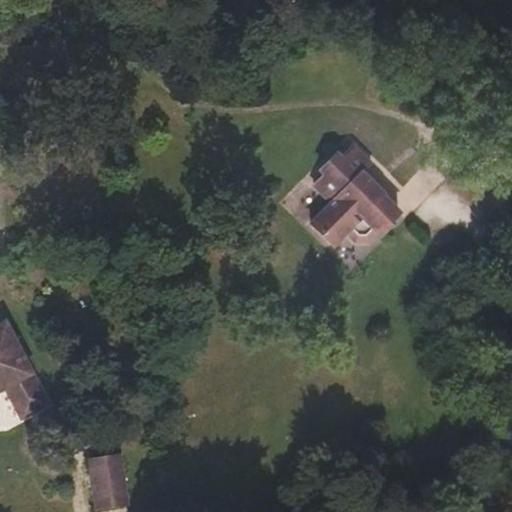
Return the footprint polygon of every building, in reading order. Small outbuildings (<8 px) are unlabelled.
[(311,177),(328,194),(308,215),(312,218),(315,215),(330,230),(327,233),(331,237),(345,223),(352,229),(365,230),(372,222),(376,226),(388,214),(387,213),(396,202),(379,186),(380,185),(372,176),(368,180),(363,176),(367,172),(359,164),(368,154),(350,137),(337,150),(333,145),(317,162),(321,167),(311,177)] [(367,172),(363,176),(368,180),(372,176),(367,172)] [(315,215),(312,218),(327,233),(330,230),(315,215)] [(0,381),(3,379),(10,391),(20,393),(28,407),(47,397),(39,381),(36,382),(18,350),(14,352),(7,340),(12,337),(2,319),(0,320),(0,381)] [(12,337),(7,340),(14,352),(18,350),(12,337)] [(20,393),(10,391),(20,411),(28,407),(20,393)] [(121,445),(88,451),(92,476),(100,475),(96,452),(122,448),(121,445)] [(100,475),(92,476),(96,501),(130,496),(122,448),(96,452),(100,475)]
